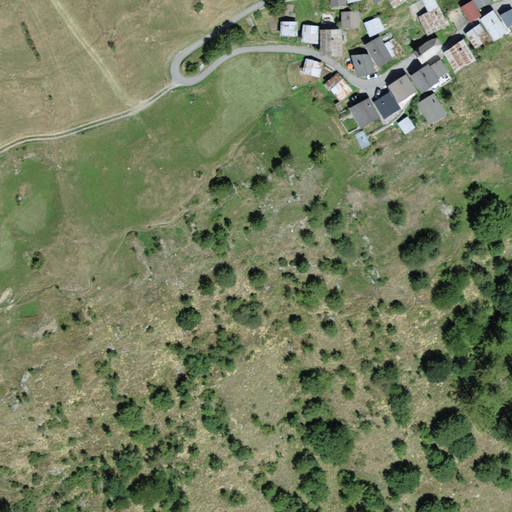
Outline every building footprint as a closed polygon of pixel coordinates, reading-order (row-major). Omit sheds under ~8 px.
[(344,0),(329,0),(331,10),(345,8),(344,0)] [(433,0),(425,0),(424,0),(428,9),(436,6),(433,0)] [(472,3),(463,8),(470,20),(479,15),(472,3)] [(438,10),(422,18),(429,32),(446,24),(444,21),(443,21),(438,10)] [(502,16),(508,26),(511,23),(511,11),(511,10),(502,16)] [(357,14),(343,14),(343,27),(357,26),(357,14)] [(483,21),(494,38),(505,30),(494,14),(483,21)] [(379,18),(366,24),(371,35),(383,29),(379,18)] [(296,23),(282,23),(281,34),(295,35),(296,23)] [(479,26),(468,34),(475,46),(487,38),(479,26)] [(318,28),(304,27),(303,41),(316,42),(318,28)] [(340,32),(322,32),(322,52),(340,52),(340,32)] [(379,39),(367,46),(378,65),(390,59),(379,39)] [(430,42),(415,53),(422,63),(436,52),(441,45),(436,40),(430,42)] [(463,43),(446,54),(455,70),(473,59),(463,43)] [(368,56),(353,57),(358,74),(372,70),(368,56)] [(320,64),(307,61),(304,72),(317,75),(320,64)] [(439,62),(433,66),(439,75),(445,71),(439,62)] [(427,67),(414,76),(422,90),(436,81),(427,67)] [(338,75),(327,83),(340,99),(350,90),(338,75)] [(406,77),(390,88),(398,100),(414,89),(406,77)] [(388,95),(377,102),(385,116),(398,108),(394,101),(392,102),(388,95)] [(433,96),(420,105),(430,121),(444,112),(433,96)] [(368,101),(352,110),(361,125),(377,117),(368,101)] [(407,118),(399,124),(405,132),(413,127),(407,118)]
